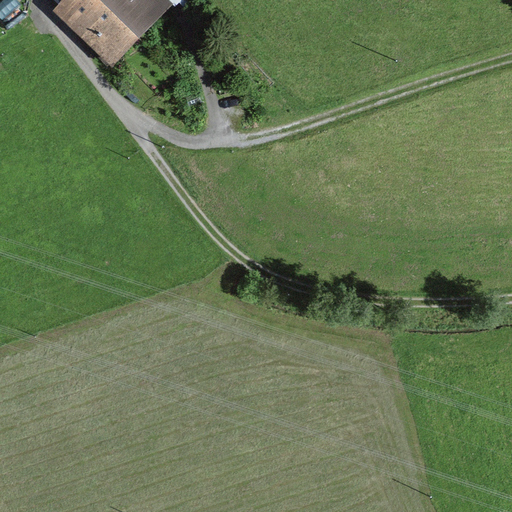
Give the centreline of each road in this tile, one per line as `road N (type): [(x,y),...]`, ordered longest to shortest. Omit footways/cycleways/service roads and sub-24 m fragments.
road 1 (track): [(43,0),(162,166),(246,262),(284,280),(353,295),(511,293)]
road 2 (track): [(122,111),(187,143),(272,136),(511,58)]
